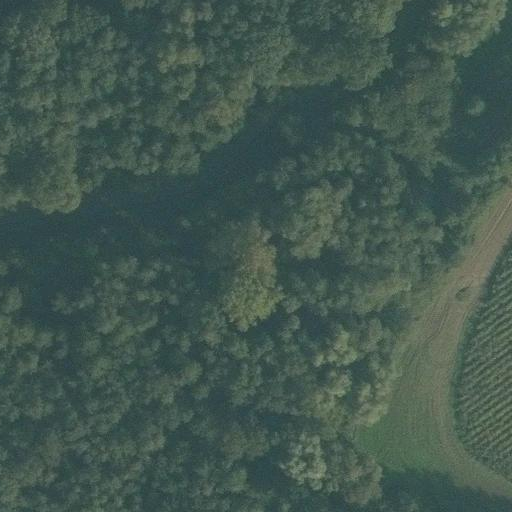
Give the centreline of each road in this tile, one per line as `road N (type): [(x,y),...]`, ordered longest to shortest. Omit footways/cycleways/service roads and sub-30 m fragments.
road 1 (track): [(511,192),(441,305),(392,412),(390,440),(405,471),(486,511)]
road 2 (track): [(300,121),(390,61),(422,0)]
